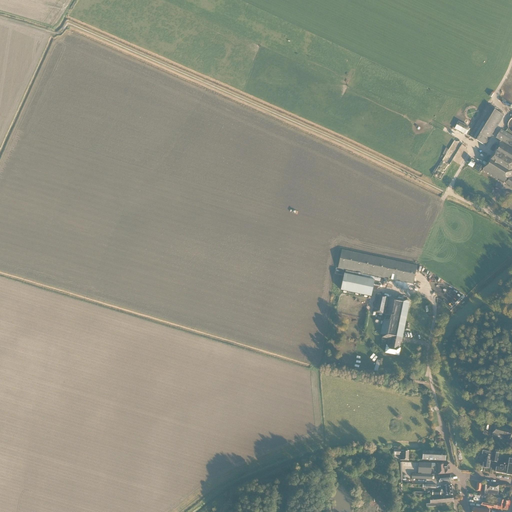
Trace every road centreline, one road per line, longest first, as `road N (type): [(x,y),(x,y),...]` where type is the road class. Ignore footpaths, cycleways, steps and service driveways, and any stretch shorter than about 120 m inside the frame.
road 1 (residential): [(454,475),(429,368),(435,305),(421,281)]
road 2 (track): [(511,60),(495,97),(508,115),(486,151),(471,152),(450,192)]
